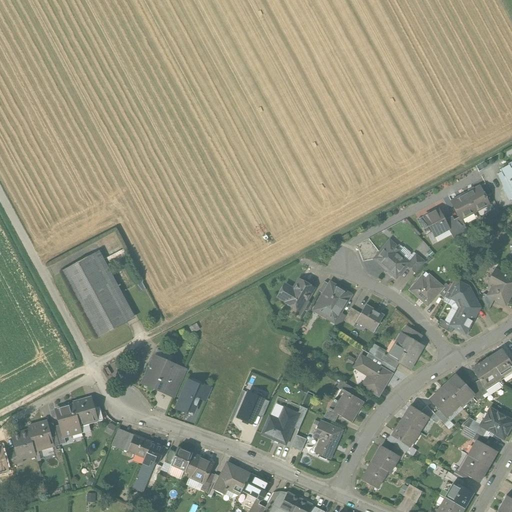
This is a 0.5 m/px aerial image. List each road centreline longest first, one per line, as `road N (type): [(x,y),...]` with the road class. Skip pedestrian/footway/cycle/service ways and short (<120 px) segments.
road 1 (track): [(511,142),(142,338)]
road 2 (residential): [(336,493),(127,410),(108,398),(96,374)]
road 3 (track): [(91,365),(0,195)]
road 4 (residential): [(336,493),(367,433),(400,393),(450,361)]
road 5 (residential): [(450,361),(411,310),(343,262)]
